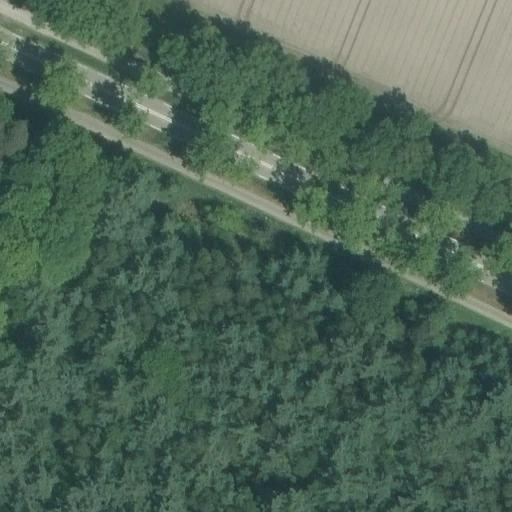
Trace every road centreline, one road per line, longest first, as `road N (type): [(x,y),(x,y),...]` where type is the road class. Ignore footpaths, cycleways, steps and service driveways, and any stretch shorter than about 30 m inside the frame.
road 1 (unclassified): [(0,81),(511,323)]
road 2 (unclassified): [(511,245),(0,6)]
road 3 (primary): [(511,281),(0,42)]
road 4 (track): [(0,293),(90,125)]
